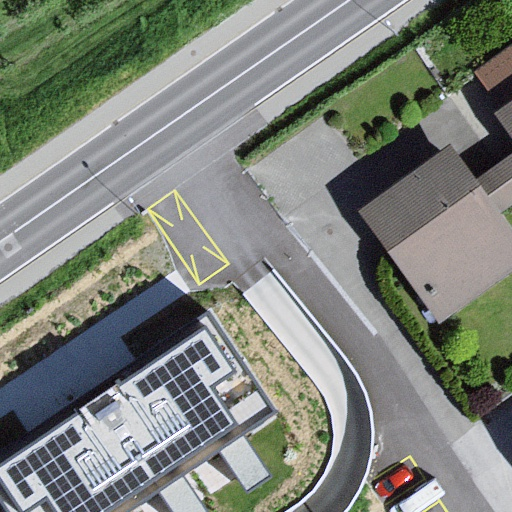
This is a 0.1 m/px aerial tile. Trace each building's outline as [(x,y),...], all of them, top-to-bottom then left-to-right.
[(511,47),(475,73),(504,114),(511,108),(511,47)] [(511,108),(504,114),(499,117),(511,135),(511,108)] [(455,149),(362,214),(439,324),(511,272),(511,230),(501,215),(477,181),(455,149)] [(511,156),(477,181),(501,215),(511,207),(511,156)] [(208,303),(0,443),(0,481),(20,511),(113,511),(276,402),(208,303)]
